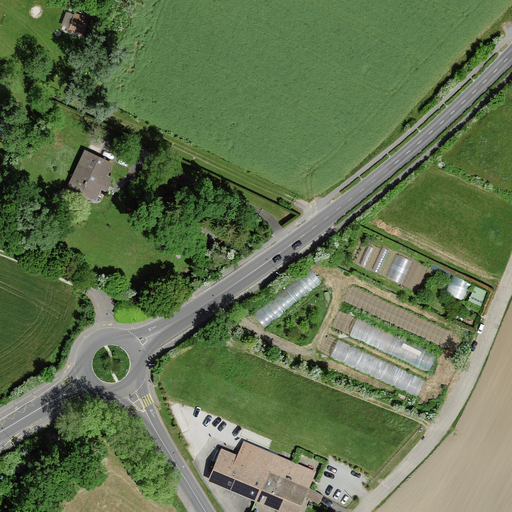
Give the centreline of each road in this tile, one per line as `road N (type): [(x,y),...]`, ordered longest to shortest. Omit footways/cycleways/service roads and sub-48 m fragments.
road 1 (secondary): [(136,348),(364,189),(511,53)]
road 2 (track): [(361,511),(443,424),(511,272)]
road 3 (track): [(108,335),(91,289),(0,252)]
road 4 (tertiary): [(205,511),(130,387)]
